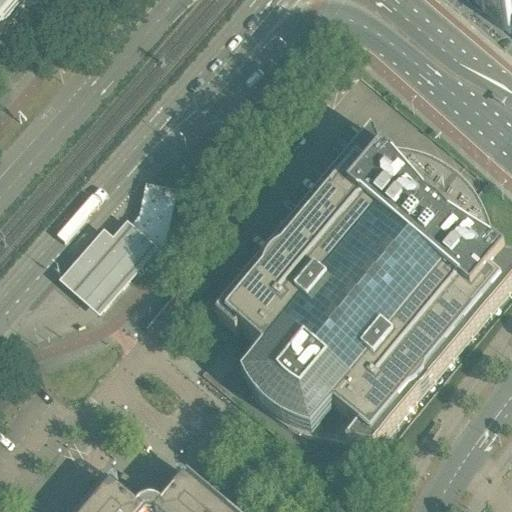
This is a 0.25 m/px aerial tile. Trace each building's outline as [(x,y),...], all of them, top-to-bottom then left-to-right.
[(0,0),(0,39),(33,0),(0,0)] [(511,0),(464,0),(481,14),(482,12),(487,17),(486,18),(502,32),(504,31),(508,35),(509,35),(510,35),(510,34),(511,32),(511,0)] [(478,208),(473,203),(470,199),(466,195),(461,191),(457,188),(452,184),(447,181),(442,179),(436,176),(431,174),(425,172),(420,170),(414,169),(408,168),(401,167),(373,144),(376,141),(374,139),(371,142),(333,186),(328,182),(216,315),(221,319),(221,320),(218,325),(237,341),(241,336),(249,343),(265,357),(243,383),(245,387),(247,391),(249,396),(252,399),(254,402),(256,405),(259,409),(263,413),(267,417),(272,421),(276,425),(281,428),(286,431),(291,434),(296,436),(301,438),(307,440),(312,442),(374,457),(378,452),(379,453),(384,456),(511,304),(511,299),(510,298),(511,294),(511,261),(498,250),(497,244),(495,239),(493,233),(490,228),(488,223),(485,217),(481,213),(478,208)] [(156,255),(158,258),(162,252),(164,248),(166,244),(167,240),(168,236),(177,195),(146,189),(140,221),(137,225),(130,233),(156,255)] [(159,261),(127,234),(113,250),(103,241),(58,293),(101,329),(159,261)] [(123,477),(108,494),(129,511),(169,511),(190,488),(172,473),(172,472),(171,471),(169,474),(167,476),(164,478),(162,480),(159,481),(156,482),(153,483),(149,484),(146,484),(143,484),(140,483),(136,483),(133,482),(130,480),(127,479),(125,477),(123,475),(122,476),(123,477)] [(218,511),(190,488),(169,511),(218,511)] [(129,511),(108,494),(93,511),(129,511)]
